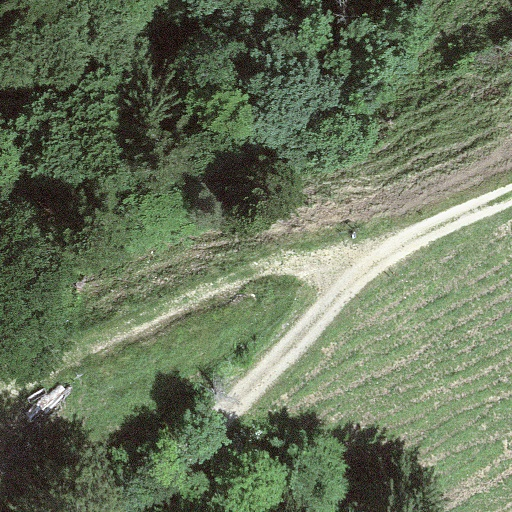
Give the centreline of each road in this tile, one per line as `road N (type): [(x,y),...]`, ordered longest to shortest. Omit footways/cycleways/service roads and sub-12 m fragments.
road 1 (track): [(129,511),(378,259)]
road 2 (track): [(378,259),(511,192)]
